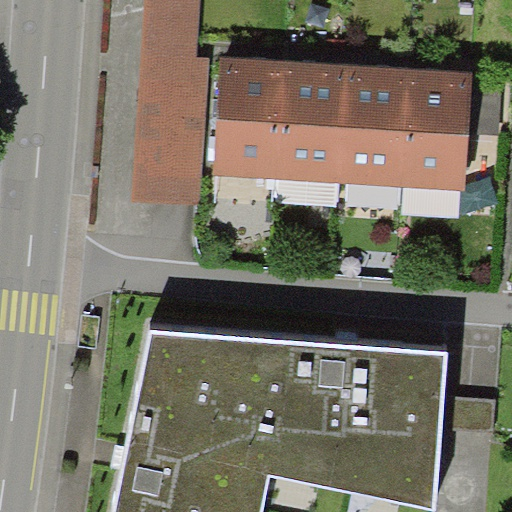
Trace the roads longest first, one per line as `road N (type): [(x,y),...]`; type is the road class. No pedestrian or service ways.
road 1 (residential): [(31,264),(511,306)]
road 2 (secondary): [(4,511),(31,264)]
road 3 (secondary): [(35,214),(49,0)]
